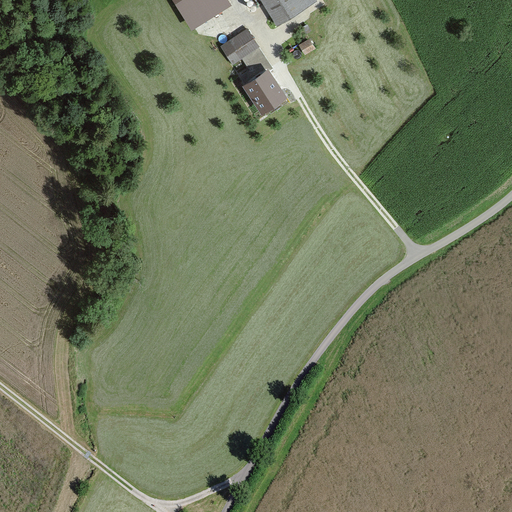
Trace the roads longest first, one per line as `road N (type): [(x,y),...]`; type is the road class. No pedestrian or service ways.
road 1 (unclassified): [(511,195),(361,300),(285,404),(225,511)]
road 2 (track): [(255,28),(335,155),(419,255)]
road 3 (track): [(164,511),(0,384)]
